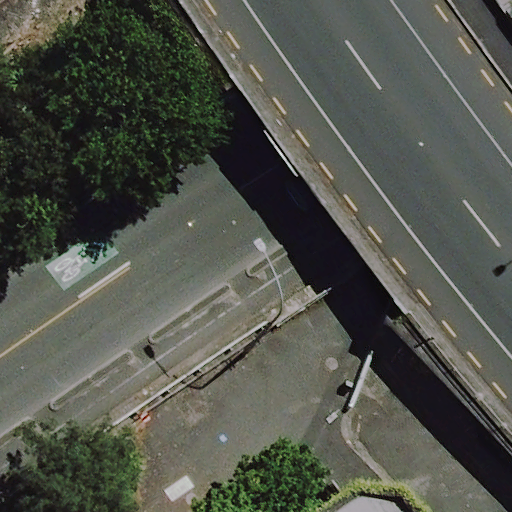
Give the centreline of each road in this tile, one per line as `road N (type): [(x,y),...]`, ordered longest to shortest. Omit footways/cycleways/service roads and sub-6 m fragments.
road 1 (secondary): [(511,0),(0,353)]
road 2 (tertiary): [(511,295),(346,79),(296,0)]
